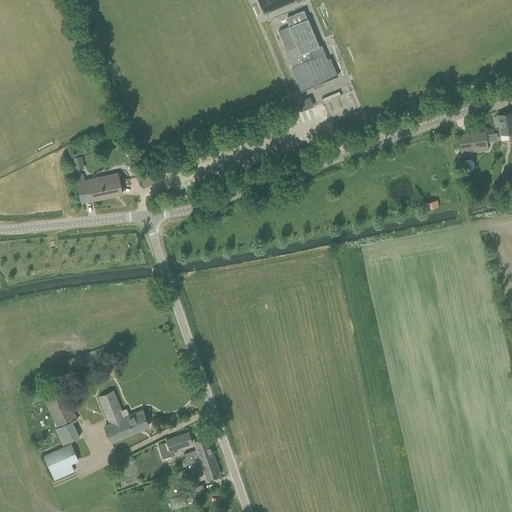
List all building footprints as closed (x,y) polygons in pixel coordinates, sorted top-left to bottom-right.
[(307,18),(278,30),(286,49),(284,49),(292,67),(291,67),(301,91),(313,85),(323,81),(335,76),(327,59),(321,44),(318,46),(307,18)] [(339,91),(322,97),(324,103),(342,97),(339,91)] [(297,102),(299,107),(301,111),(312,106),(308,97),(297,102)] [(509,141),(511,140),(511,111),(497,115),(497,116),(494,117),(495,125),(499,124),(500,133),(508,132),(509,141)] [(471,148),(487,145),(487,141),(485,131),(458,135),(460,144),(461,155),(472,154),(471,148)] [(72,157),(73,164),(80,162),(82,159),(82,155),(72,157)] [(110,173),(84,179),(83,173),(76,175),(77,182),(79,192),(82,202),(92,199),(91,198),(97,196),(98,198),(122,193),(120,183),(118,173),(110,174),(110,173)] [(437,199),(425,202),(427,209),(438,206),(437,199)] [(66,360),(70,370),(110,356),(107,345),(66,360)] [(64,442),(77,436),(70,421),(77,418),(60,381),(40,390),(57,427),(55,428),(62,443),(64,442)] [(111,442),(139,429),(149,425),(142,410),(129,416),(126,408),(121,410),(113,390),(98,397),(110,424),(104,427),(111,442)] [(167,441),(158,444),(161,452),(170,449),(192,442),(189,431),(166,439),(167,441)] [(185,465),(187,464),(214,456),(207,436),(194,441),(198,451),(182,457),(185,465)] [(43,455),(51,473),(78,461),(71,443),(43,455)] [(214,456),(187,464),(189,470),(197,468),(196,465),(200,463),(205,479),(220,474),(214,456)] [(205,492),(202,483),(189,488),(192,497),(205,492)] [(185,504),(182,494),(170,498),(173,508),(185,504)]
